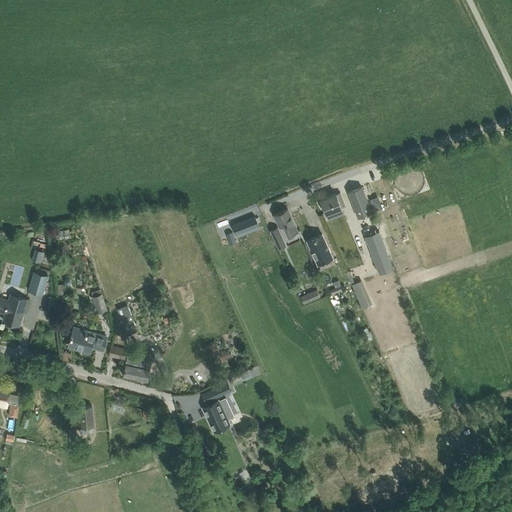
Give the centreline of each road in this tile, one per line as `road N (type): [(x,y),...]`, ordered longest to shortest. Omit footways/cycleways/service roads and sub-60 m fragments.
road 1 (unclassified): [(165,395),(0,347)]
road 2 (track): [(511,441),(375,511)]
road 3 (track): [(165,395),(204,511)]
